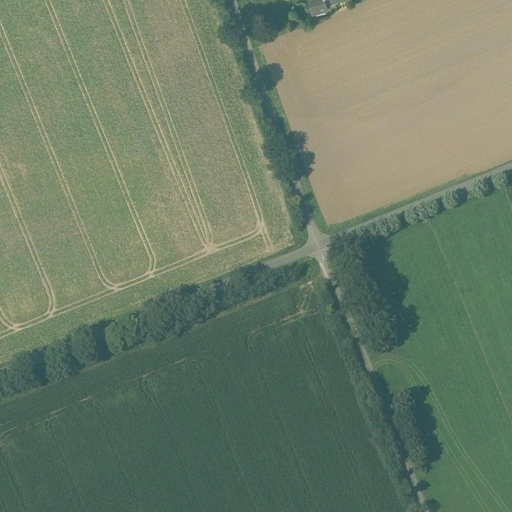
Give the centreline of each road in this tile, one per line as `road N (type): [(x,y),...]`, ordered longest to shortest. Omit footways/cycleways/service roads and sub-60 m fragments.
road 1 (residential): [(0,373),(319,246)]
road 2 (residential): [(319,246),(427,511)]
road 3 (residential): [(234,0),(319,246)]
road 4 (residential): [(319,246),(511,170)]
